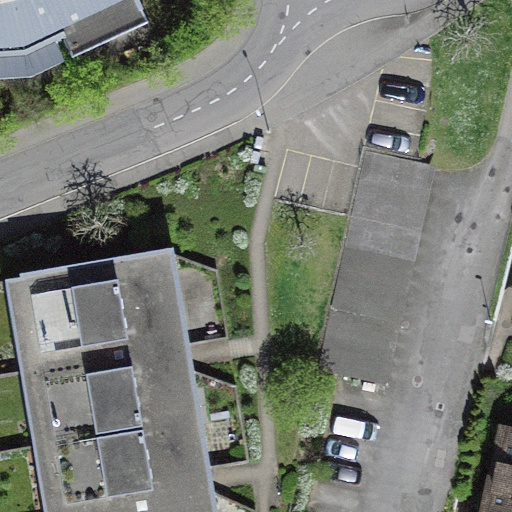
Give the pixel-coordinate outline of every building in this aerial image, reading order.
[(0,0),(0,70),(19,71),(137,14),(130,0),(0,0)] [(428,165),(366,151),(345,244),(407,258),(428,165)] [(407,258),(345,244),(324,336),(386,349),(407,258)] [(172,248),(21,274),(50,444),(201,418),(172,248)] [(386,349),(324,336),(317,369),(379,383),(386,349)] [(217,511),(201,418),(50,444),(61,511),(217,511)] [(511,511),(511,430),(505,429),(488,504),(478,502),(475,511),(511,511)]
